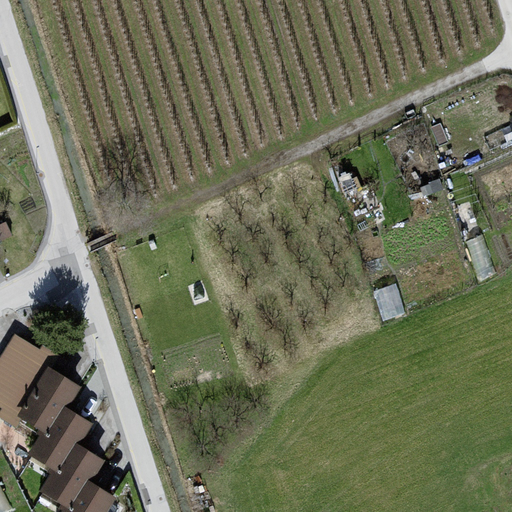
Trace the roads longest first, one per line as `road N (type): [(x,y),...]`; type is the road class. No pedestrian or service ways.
road 1 (track): [(511,53),(88,248)]
road 2 (residential): [(158,511),(77,256)]
road 3 (residential): [(77,256),(0,10)]
